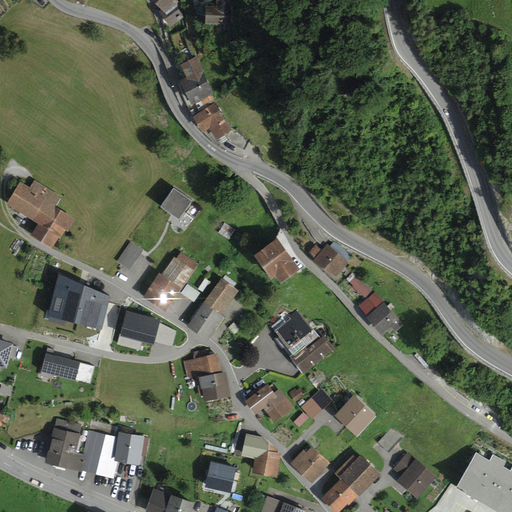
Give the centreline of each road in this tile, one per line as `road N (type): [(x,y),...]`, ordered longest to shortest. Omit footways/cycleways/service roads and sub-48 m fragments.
road 1 (residential): [(329,511),(245,410),(214,346),(37,245)]
road 2 (residential): [(241,165),(297,251),(369,327),(449,398),(511,439)]
road 3 (tertiary): [(241,165),(271,173),(327,224),(416,275),(473,343),(511,366)]
road 4 (tertiary): [(511,266),(492,234),(454,120),(406,52),(392,0)]
road 5 (tertiary): [(56,0),(140,37),(184,120),(241,165)]
road 6 (tertiary): [(0,459),(114,511)]
